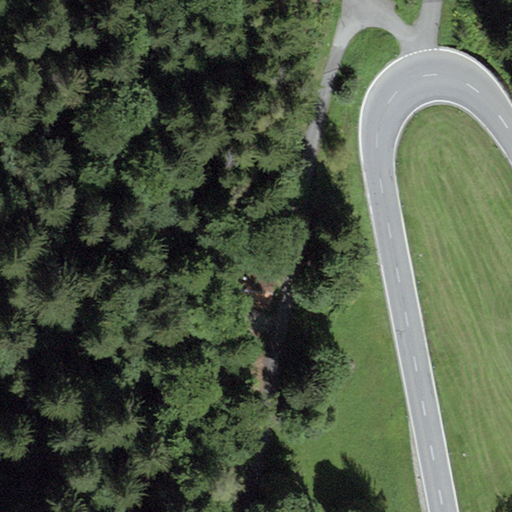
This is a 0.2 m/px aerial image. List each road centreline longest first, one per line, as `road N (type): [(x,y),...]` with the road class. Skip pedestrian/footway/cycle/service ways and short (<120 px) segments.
road 1 (tertiary): [(442,511),(377,154),(380,114),(399,88),(425,75),(453,75),(511,134)]
road 2 (track): [(345,0),(319,114),(256,511)]
road 3 (track): [(431,0),(419,47),(376,16),(340,35)]
